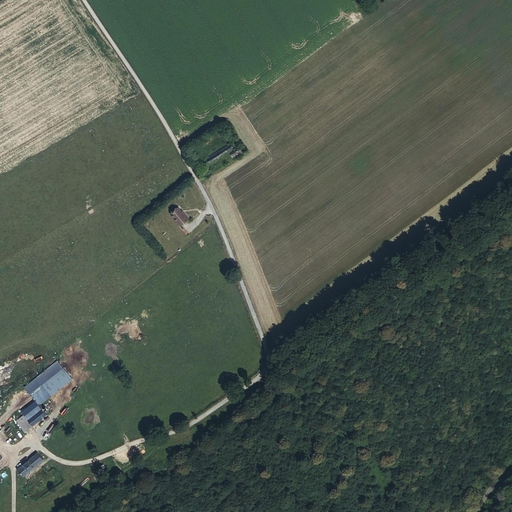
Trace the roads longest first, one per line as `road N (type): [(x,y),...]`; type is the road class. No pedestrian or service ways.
road 1 (unclassified): [(274,367),(213,210),(83,0)]
road 2 (track): [(56,511),(186,427)]
